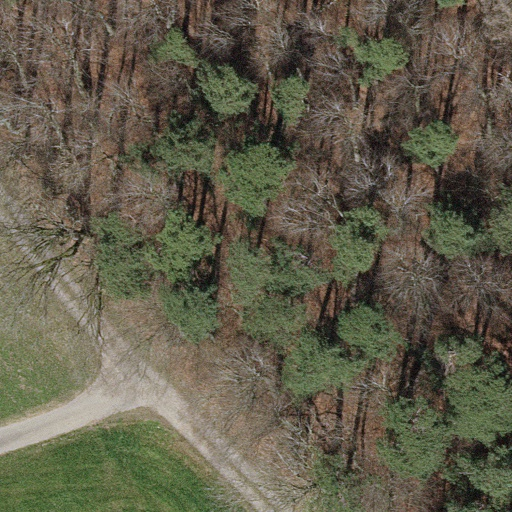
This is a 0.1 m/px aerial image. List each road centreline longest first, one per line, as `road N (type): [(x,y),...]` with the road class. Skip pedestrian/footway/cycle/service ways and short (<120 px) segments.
road 1 (track): [(0,227),(300,511)]
road 2 (track): [(0,440),(165,388)]
